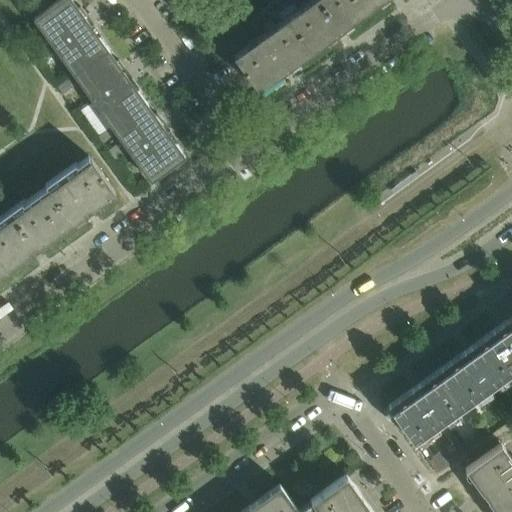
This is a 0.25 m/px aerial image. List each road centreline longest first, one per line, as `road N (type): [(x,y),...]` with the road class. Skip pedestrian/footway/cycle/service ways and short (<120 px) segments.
road 1 (secondary): [(511,191),(360,287),(43,511)]
road 2 (secondary): [(82,511),(362,309),(465,263),(511,230)]
road 3 (residential): [(0,323),(244,152)]
road 4 (residential): [(244,152),(466,0)]
road 5 (residential): [(169,511),(339,392)]
road 6 (residential): [(244,152),(134,0)]
road 7 (residential): [(425,511),(339,392)]
